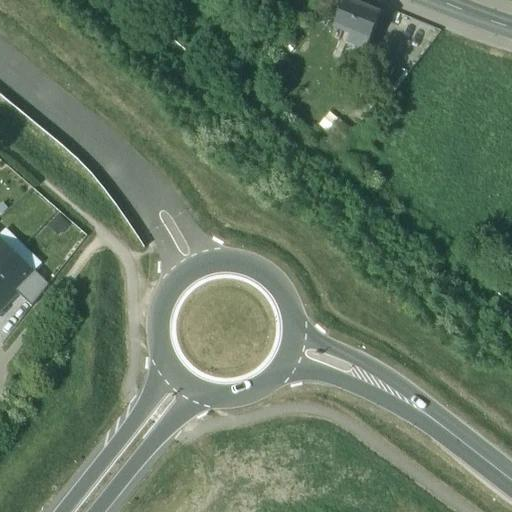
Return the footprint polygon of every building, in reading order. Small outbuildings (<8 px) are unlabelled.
[(380,17),(345,3),(334,30),(349,37),(346,46),(365,54),(380,17)] [(392,69),(363,57),(354,78),(383,89),(392,69)] [(0,272),(13,259),(0,246),(0,272)] [(33,277),(13,259),(0,272),(0,312),(17,294),(33,277)] [(33,277),(17,294),(32,308),(49,288),(35,275),(33,277)]
